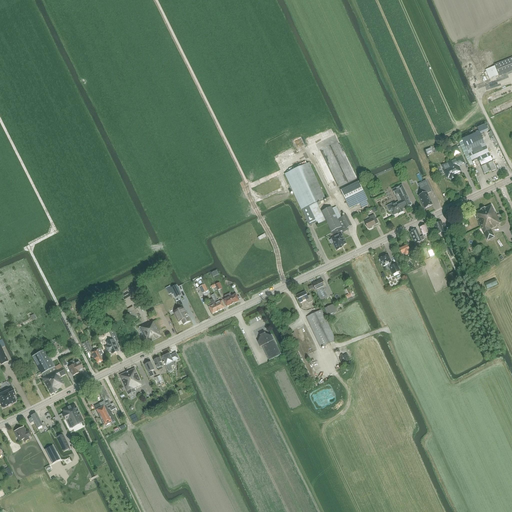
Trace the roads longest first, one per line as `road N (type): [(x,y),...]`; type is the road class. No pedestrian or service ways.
road 1 (tertiary): [(0,426),(511,180)]
road 2 (track): [(94,378),(29,249),(54,228),(0,119)]
road 3 (track): [(155,0),(255,197),(290,190)]
